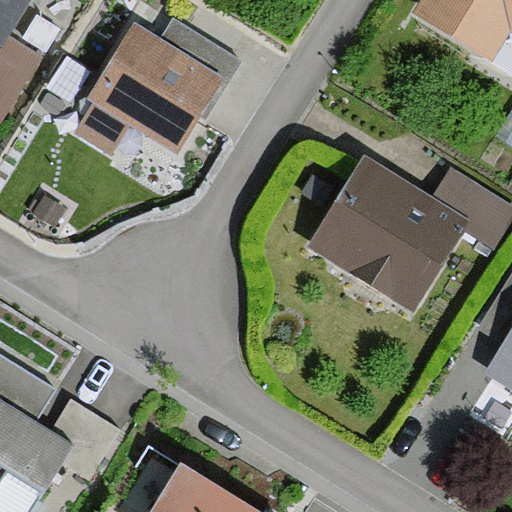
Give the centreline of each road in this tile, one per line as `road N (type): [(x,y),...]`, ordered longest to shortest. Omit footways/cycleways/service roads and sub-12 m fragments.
road 1 (residential): [(137,333),(338,0)]
road 2 (residential): [(422,511),(137,333)]
road 3 (residential): [(137,333),(0,248)]
